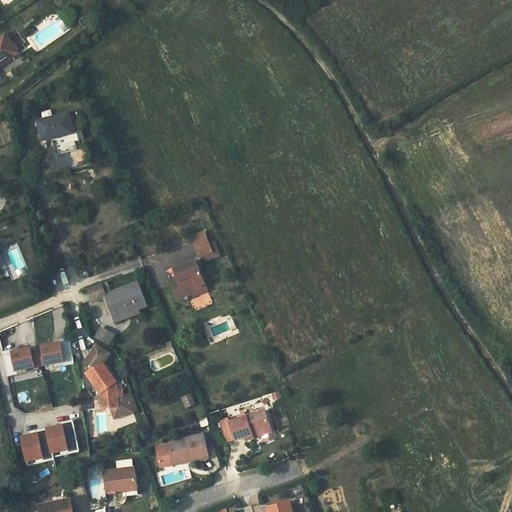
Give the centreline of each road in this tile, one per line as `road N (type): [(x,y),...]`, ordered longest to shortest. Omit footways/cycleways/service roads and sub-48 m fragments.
road 1 (track): [(511,392),(444,298),(349,106),(300,39),(258,0)]
road 2 (residential): [(290,469),(176,511)]
